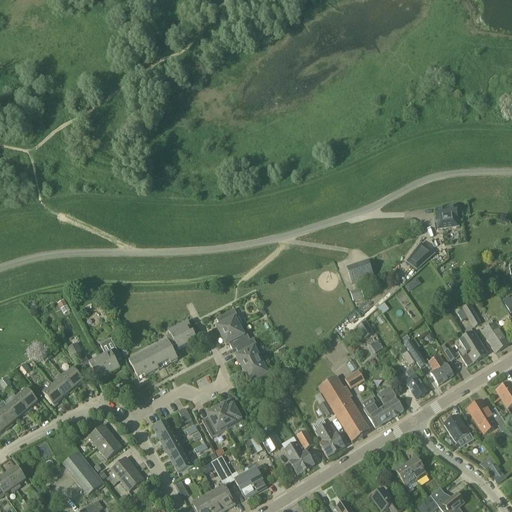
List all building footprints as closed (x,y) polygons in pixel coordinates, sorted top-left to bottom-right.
[(438,232),(458,229),(455,208),(435,211),(438,232)] [(407,263),(417,271),(434,255),(421,245),(407,263)] [(352,286),(374,278),(368,262),(347,269),(352,286)] [(411,283),(405,287),(409,293),(415,289),(411,283)] [(361,290),(350,293),(353,303),(364,299),(364,298),(361,290)] [(511,300),(511,302),(508,298),(503,301),(511,315),(511,314),(511,300)] [(64,301),(57,305),(62,313),(68,309),(64,301)] [(474,312),(480,308),(477,303),(472,306),(474,309),(473,310),(470,306),(462,311),(463,311),(463,312),(474,329),(482,325),(474,312)] [(108,306),(102,309),(107,319),(112,316),(113,316),(108,306)] [(222,338),(243,326),(235,310),(216,320),(220,327),(217,328),(222,338)] [(474,329),(463,312),(458,315),(462,322),(467,319),(474,329)] [(197,341),(188,323),(169,333),(172,338),(167,340),(169,344),(161,348),(161,347),(150,352),(150,353),(136,361),(135,360),(129,363),(138,379),(144,376),(145,379),(159,371),(158,368),(169,362),(171,365),(178,361),(174,353),(197,341)] [(367,324),(357,331),(364,342),(374,335),(367,324)] [(496,355),(510,345),(496,325),(482,334),(496,355)] [(251,342),(243,326),(222,338),(226,347),(229,345),(233,352),(236,350),(251,342)] [(479,361),(488,356),(474,334),(465,339),(479,361)] [(430,335),(426,338),(429,343),(432,343),(434,341),(430,335)] [(468,368),(479,361),(465,339),(459,343),(464,351),(459,354),(468,368)] [(106,356),(100,359),(109,376),(120,371),(117,363),(122,360),(113,343),(111,340),(101,346),(106,356)] [(241,367),(262,356),(254,340),(251,342),(236,350),(239,356),(236,358),(241,367)] [(426,366),(427,366),(425,363),(417,350),(420,348),(414,340),(411,342),(411,341),(404,346),(421,370),(426,366)] [(374,355),(383,349),(378,341),(369,346),(374,355)] [(72,361),(83,355),(77,344),(66,350),(72,361)] [(284,349),(279,352),(281,357),(287,354),(284,349)] [(451,364),(457,359),(451,350),(445,354),(451,364)] [(47,352),(44,355),(49,362),(52,359),(47,352)] [(409,368),(415,365),(407,353),(406,354),(402,357),(409,368)] [(44,355),(40,358),(45,365),(49,362),(44,355)] [(245,375),(267,365),(262,356),(241,367),(245,375)] [(427,362),(425,363),(427,366),(426,366),(429,370),(431,369),(434,373),(431,375),(438,388),(454,378),(446,365),(445,366),(439,358),(429,364),(427,362)] [(88,361),(82,364),(84,367),(86,372),(92,369),(94,375),(98,382),(109,376),(100,359),(90,365),(88,361)] [(269,384),(275,381),(267,365),(245,375),(250,385),(253,383),(257,390),(258,390),(259,392),(270,386),(269,384)] [(25,366),(22,369),(27,375),(30,372),(25,366)] [(65,373),(61,377),(73,391),(83,383),(73,371),(67,375),(65,373)] [(416,402),(427,395),(415,376),(416,376),(412,371),(406,375),(409,379),(403,382),(416,402)] [(359,373),(345,381),(351,391),(365,382),(359,373)] [(59,382),(53,387),(63,399),(73,391),(61,377),(57,380),(59,382)] [(8,388),(12,385),(6,379),(3,382),(8,388)] [(344,391),(337,379),(319,390),(352,444),(370,433),(350,400),(353,399),(347,389),(344,391)] [(298,388),(294,384),(290,389),(294,392),(298,388)] [(507,410),(511,407),(511,386),(511,384),(496,394),(507,410)] [(46,390),(42,393),(53,407),(63,399),(53,387),(48,392),(46,390)] [(389,422),(403,413),(395,399),(396,399),(390,389),(378,397),(384,407),(381,409),(389,422)] [(20,395),(16,398),(17,400),(28,412),(37,404),(27,392),(21,397),(20,395)] [(8,408),(18,420),(28,412),(17,400),(16,398),(12,401),(14,403),(8,408)] [(372,400),(363,406),(366,410),(365,410),(364,411),(376,430),(389,422),(381,410),(379,411),(372,400)] [(482,402),(467,411),(468,412),(479,429),(484,437),(496,430),(500,437),(509,431),(500,417),(494,421),(493,420),(482,403),(482,402)] [(4,403),(0,405),(0,418),(8,428),(18,420),(8,408),(4,404),(4,403)] [(326,403),(320,407),(327,419),(333,415),(326,403)] [(243,423),(234,405),(227,408),(225,405),(216,410),(228,432),(243,423)] [(179,414),(185,425),(192,421),(186,410),(185,411),(179,414)] [(212,440),(228,432),(216,410),(207,415),(209,419),(202,422),(212,440)] [(461,452),(475,443),(471,436),(459,417),(444,427),(456,445),(457,445),(461,452)] [(0,435),(8,428),(0,418),(0,435)] [(323,421),(313,428),(316,433),(315,434),(322,445),(319,446),(328,460),(345,449),(337,435),(335,437),(328,426),(327,427),(323,421)] [(159,440),(171,432),(166,424),(154,431),(159,440)] [(113,438),(104,427),(89,439),(98,450),(113,438)] [(164,449),(177,441),(171,432),(159,440),(164,449)] [(305,452),(315,446),(307,433),(297,439),(305,452)] [(199,434),(193,438),(196,443),(202,440),(199,434)] [(271,437),(261,443),(269,456),(278,451),(271,437)] [(98,450),(107,461),(122,449),(113,438),(98,450)] [(169,458),(182,450),(177,441),(164,449),(169,458)] [(250,442),(245,445),(252,458),(258,455),(250,442)] [(304,454),(298,444),(293,447),(307,472),(315,467),(306,453),(304,454)] [(87,445),(81,449),(85,454),(91,450),(87,445)] [(298,477),(307,472),(293,447),(284,452),(290,462),(289,463),(298,477)] [(174,467),(187,459),(182,450),(169,458),(174,467)] [(221,451),(215,454),(218,460),(222,458),(224,457),(221,451)] [(75,483),(92,469),(80,454),(63,467),(75,483)] [(218,460),(216,461),(217,461),(230,485),(235,483),(236,482),(232,476),(222,458),(218,460)] [(135,470),(126,459),(111,471),(120,483),(135,470)] [(179,476),(192,468),(187,459),(174,467),(179,476)] [(417,483),(427,476),(416,460),(406,467),(417,483)] [(216,461),(211,464),(211,465),(215,471),(224,488),(225,488),(230,485),(217,461),(216,461)] [(498,487),(506,481),(496,465),(489,469),(495,478),(493,480),(498,487)] [(409,494),(414,491),(411,487),(417,483),(406,467),(396,474),(409,494)] [(17,469),(7,476),(18,491),(21,489),(20,487),(26,482),(17,469)] [(88,498),(105,485),(92,469),(75,483),(88,498)] [(120,483),(129,494),(144,482),(135,470),(120,483)] [(190,476),(193,481),(204,475),(201,470),(190,476)] [(257,495),(267,489),(256,470),(246,476),(257,495)] [(236,482),(235,483),(246,502),(257,495),(246,476),(240,480),(237,474),(232,476),(236,482)] [(7,476),(0,480),(0,488),(4,494),(5,497),(6,496),(12,492),(13,494),(18,491),(7,476)] [(183,499),(188,496),(181,484),(175,487),(183,499)] [(224,488),(214,494),(224,511),(227,511),(235,508),(225,488),(224,488)] [(387,494),(385,491),(378,496),(376,495),(373,498),(373,500),(372,501),(379,511),(388,511),(389,511),(388,511),(402,511),(398,505),(389,493),(387,494)] [(210,511),(224,511),(214,494),(204,500),(210,511)] [(446,511),(460,511),(459,510),(465,505),(456,495),(442,506),(446,511)] [(420,506),(424,511),(435,503),(431,497),(420,506)] [(196,511),(210,511),(204,500),(193,506),(196,511)] [(30,510),(34,507),(29,501),(25,503),(30,510)] [(25,503),(21,506),(25,511),(26,511),(30,510),(25,503)] [(100,511),(104,510),(99,503),(87,511),(100,511)] [(336,511),(351,511),(346,503),(335,510),(336,511)] [(424,511),(434,511),(439,508),(435,503),(424,511)]
